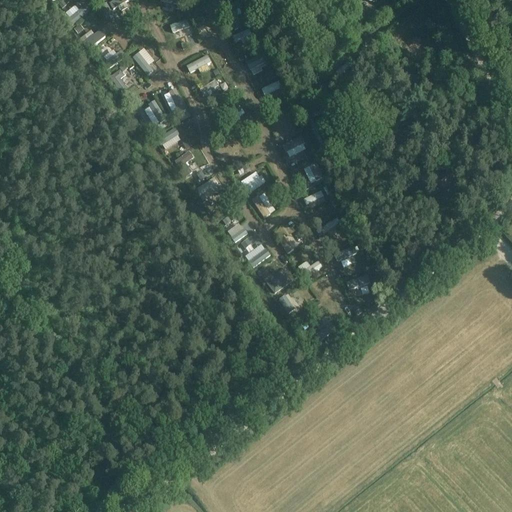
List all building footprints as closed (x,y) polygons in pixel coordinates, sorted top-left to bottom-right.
[(102,25),(84,36),(90,44),(107,33),(102,25)] [(112,46),(102,52),(107,62),(118,57),(112,46)] [(140,47),(131,54),(146,74),(155,67),(140,47)] [(185,62),(191,74),(204,67),(202,63),(211,59),(207,52),(185,62)] [(120,90),(130,85),(121,66),(111,71),(120,90)] [(219,79),(225,76),(222,71),(216,73),(219,79)] [(215,76),(198,85),(204,96),(221,87),(215,76)] [(274,82),(261,83),(261,90),(275,89),(274,82)] [(172,111),(184,106),(176,85),(164,90),(172,111)] [(149,99),(150,103),(146,104),(152,123),(164,119),(157,96),(149,99)] [(321,106),(326,115),(341,106),(336,98),(321,106)] [(278,118),(287,113),(283,105),(274,110),(278,118)] [(175,125),(160,133),(165,144),(180,136),(175,125)] [(282,144),(291,158),(308,148),(299,134),(282,144)] [(182,148),(193,142),(188,135),(177,141),(182,148)] [(193,169),(188,160),(194,157),(188,148),(176,156),(186,173),(193,169)] [(236,166),(239,172),(245,170),(242,164),(236,166)] [(245,190),(264,182),(259,168),(239,176),(245,190)] [(435,182),(441,190),(455,181),(450,172),(435,182)] [(200,194),(220,184),(216,175),(195,184),(200,194)] [(261,191),(252,195),(255,201),(264,197),(261,191)] [(234,238),(250,231),(247,223),(243,225),(240,218),(227,223),(234,238)] [(277,235),(286,249),(294,244),(285,230),(277,235)] [(305,257),(298,261),(301,266),(307,263),(305,257)] [(316,274),(311,263),(302,267),(308,278),(316,274)] [(346,287),(365,287),(364,275),(346,276),(346,287)]
